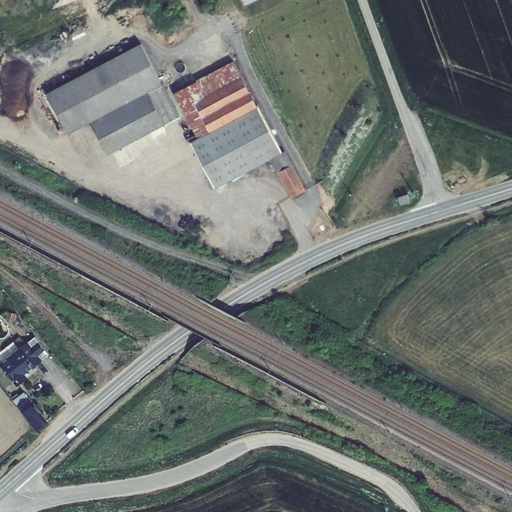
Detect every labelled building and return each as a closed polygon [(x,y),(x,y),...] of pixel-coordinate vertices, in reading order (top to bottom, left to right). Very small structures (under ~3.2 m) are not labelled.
[(107,154),(179,116),(165,91),(141,44),(46,93),(67,134),(91,123),(107,154)] [(233,62),(174,93),(197,137),(256,106),(233,62)] [(282,152),(257,106),(256,106),(197,137),(198,138),(191,141),(215,187),(282,152)] [(284,152),(272,159),(292,198),(304,191),(284,152)] [(408,193),(397,197),(400,206),(411,202),(408,193)] [(1,364),(17,384),(26,376),(24,373),(41,360),(49,354),(35,337),(27,343),(25,344),(23,341),(20,344),(23,347),(1,364)] [(23,392),(13,400),(35,427),(37,429),(47,421),(23,392)]
